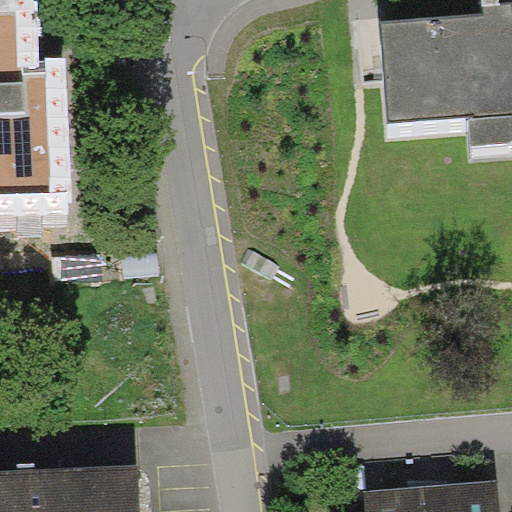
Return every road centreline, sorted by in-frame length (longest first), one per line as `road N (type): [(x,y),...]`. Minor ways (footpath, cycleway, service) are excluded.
road 1 (residential): [(164,0),(233,511)]
road 2 (unknown): [(226,457),(511,446)]
